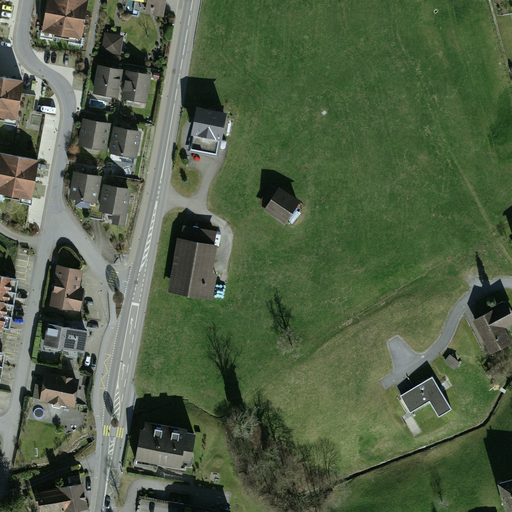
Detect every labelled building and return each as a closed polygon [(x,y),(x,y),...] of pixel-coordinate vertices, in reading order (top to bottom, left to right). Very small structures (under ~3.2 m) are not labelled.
[(84,2),(70,0),(46,0),(41,34),(77,40),(84,2)] [(163,0),(145,0),(143,14),(162,17),(163,0)] [(122,38),(104,35),(102,53),(119,56),(122,38)] [(122,69),(98,65),(93,91),(117,95),(122,69)] [(150,75),(126,71),(122,95),(146,100),(150,75)] [(23,77),(0,73),(0,112),(17,115),(23,77)] [(225,116),(198,111),(193,136),(195,136),(192,151),(216,155),(218,141),(221,141),(225,116)] [(111,123),(85,118),(80,144),(106,150),(111,123)] [(140,130),(115,126),(111,151),(136,155),(140,130)] [(38,158),(0,151),(0,189),(32,195),(38,158)] [(101,176),(73,170),(68,196),(96,201),(101,176)] [(129,188),(103,184),(99,210),(113,212),(112,221),(123,223),(129,188)] [(298,206),(277,191),(261,214),(283,229),(298,206)] [(182,242),(178,241),(169,294),(213,301),(217,277),(211,276),(215,249),(211,248),(214,235),(184,230),(182,242)] [(79,273),(53,269),(48,308),(77,312),(81,291),(76,290),(79,273)] [(18,283),(0,279),(0,331),(8,333),(18,283)] [(511,321),(505,307),(473,322),(489,355),(509,345),(502,330),(511,325),(511,321)] [(85,334),(44,327),(41,347),(81,354),(85,334)] [(78,378),(45,372),(40,398),(73,404),(78,378)] [(449,411),(430,379),(398,398),(408,415),(426,404),(436,419),(449,411)] [(194,435),(141,425),(134,460),(188,470),(194,435)] [(65,489),(32,497),(35,511),(85,511),(86,511),(78,480),(64,484),(65,489)] [(511,511),(511,483),(495,488),(501,511),(511,511)]
